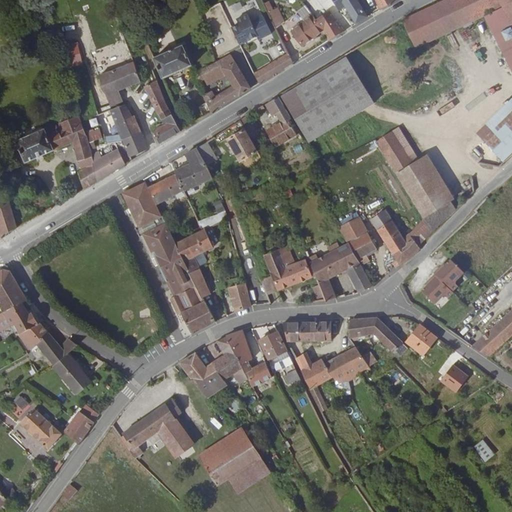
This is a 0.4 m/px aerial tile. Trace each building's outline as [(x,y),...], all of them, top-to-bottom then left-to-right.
[(357,23),(370,16),(359,0),(333,0),(339,11),(347,7),(357,23)] [(511,0),(443,0),(413,14),(404,19),(416,43),(424,40),(428,51),(434,48),(430,38),(483,14),(504,5),(511,20),(511,0)] [(304,5),(297,11),(303,19),(310,13),(304,5)] [(511,70),(511,20),(504,5),(483,14),(511,70)] [(287,20),(280,8),(271,11),(278,25),(287,20)] [(346,30),(334,12),(332,8),(329,10),(316,18),(315,16),(293,29),(303,47),(325,31),(330,39),(346,30)] [(240,20),(233,24),(242,41),(259,31),(260,34),(273,27),(265,11),(253,17),(248,9),(238,15),(240,20)] [(196,64),(186,43),(156,57),(165,78),(195,65),(196,64)] [(296,60),(291,50),(258,69),(262,76),(264,80),(296,60)] [(262,76),(254,81),(234,53),(222,59),(229,70),(237,84),(220,94),(216,88),(207,92),(216,110),(264,80),(262,76)] [(345,54),(281,94),(310,143),(375,104),(345,54)] [(229,70),(222,59),(205,68),(209,76),(212,80),(229,70)] [(142,79),(135,63),(130,64),(113,70),(112,67),(104,69),(104,68),(99,70),(100,74),(112,104),(125,99),(119,86),(142,79)] [(209,76),(205,68),(198,72),(202,80),(209,76)] [(172,106),(159,78),(145,84),(160,111),(172,106)] [(291,118),(293,117),(281,94),(270,100),(270,101),(267,104),(274,115),(278,113),(283,123),(266,133),(274,148),(300,134),(291,118)] [(511,154),(511,97),(476,131),(505,162),(511,154)] [(121,138),(143,128),(136,112),(132,113),(126,101),(104,109),(109,123),(115,121),(121,138)] [(77,109),(79,113),(80,116),(83,115),(99,109),(101,108),(99,102),(86,107),(85,106),(77,109)] [(161,115),(173,109),(172,106),(160,111),(161,115)] [(162,139),(182,129),(173,109),(161,115),(158,117),(162,123),(156,127),(162,139)] [(80,116),(79,113),(61,120),(62,123),(60,123),(58,121),(17,137),(26,161),(76,142),(83,158),(87,157),(90,165),(78,171),(85,188),(101,179),(92,155),(95,154),(94,152),(91,142),(90,140),(80,116)] [(248,126),(258,121),(253,113),(244,119),(248,126)] [(121,138),(122,140),(129,153),(149,144),(143,128),(121,138)] [(243,161),(260,152),(249,129),(231,138),(243,161)] [(399,176),(422,161),(401,130),(378,144),(381,149),(384,154),(397,173),(399,176)] [(219,158),(211,139),(201,145),(209,163),(219,158)] [(101,179),(132,159),(129,153),(122,140),(120,141),(109,141),(97,142),(100,150),(94,152),(95,154),(92,155),(101,179)] [(378,144),(377,143),(359,152),(362,158),(381,149),(378,144)] [(209,163),(201,145),(186,153),(189,161),(176,168),(178,171),(186,191),(204,183),(203,180),(214,176),(209,163)] [(392,176),(397,173),(384,154),(379,157),(392,176)] [(455,196),(430,157),(422,161),(399,176),(428,222),(434,230),(456,208),(452,200),(455,196)] [(158,203),(186,191),(178,171),(150,185),(158,203)] [(186,290),(198,284),(192,273),(185,258),(177,244),(164,215),(163,215),(147,181),(126,190),(131,201),(142,224),(143,224),(148,233),(146,234),(172,288),(183,283),(186,290)] [(249,201),(247,194),(240,197),(243,203),(249,201)] [(19,226),(8,197),(0,200),(0,227),(3,236),(19,226)] [(403,266),(416,255),(422,249),(414,237),(409,243),(388,211),(386,212),(385,209),(382,211),(384,214),(373,221),(399,261),(395,264),(397,268),(401,265),(403,266)] [(370,236),(362,221),(343,230),(351,245),(370,236)] [(428,222),(414,237),(422,249),(436,234),(434,230),(428,222)] [(145,232),(142,224),(137,226),(141,234),(145,232)] [(185,258),(192,273),(203,268),(198,255),(216,247),(209,228),(207,225),(202,227),(204,231),(177,244),(185,258)] [(370,236),(351,245),(364,266),(365,268),(373,264),(369,257),(379,252),(370,236)] [(332,280),(351,272),(364,266),(351,245),(322,259),(319,254),(310,258),(317,275),(328,300),(339,298),(332,280)] [(289,247),(287,248),(293,264),(296,263),(289,247)] [(280,251),(287,266),(293,264),(287,248),(280,251)] [(287,267),(287,266),(280,251),(279,250),(266,255),(272,271),(280,290),(292,285),(288,275),(288,276),(285,268),(287,267)] [(314,276),(317,275),(310,258),(307,259),(314,276)] [(296,263),(293,264),(287,266),(287,267),(285,268),(288,276),(288,275),(292,285),(296,284),(314,276),(307,259),(296,263)] [(435,309),(443,301),(447,301),(449,302),(454,297),(453,296),(458,290),(456,288),(456,285),(464,276),(451,264),(442,274),(440,272),(434,278),(435,279),(430,285),(431,287),(422,296),(435,309)] [(365,268),(364,266),(351,272),(360,293),(375,285),(365,268)] [(213,294),(203,268),(192,273),(198,284),(206,298),(213,294)] [(0,302),(6,313),(25,302),(29,300),(13,271),(5,269),(0,271),(0,302)] [(267,295),(280,290),(272,271),(260,276),(267,295)] [(238,311),(255,303),(247,279),(231,284),(238,311)] [(175,295),(186,290),(183,283),(172,288),(175,295)] [(218,321),(207,301),(183,311),(194,333),(218,321)] [(0,329),(1,331),(14,324),(21,334),(41,323),(34,312),(31,313),(25,302),(6,313),(5,314),(0,315),(0,329)] [(489,359),(511,337),(511,311),(475,346),(489,359)] [(406,357),(412,350),(382,319),(353,320),(353,338),(376,337),(398,360),(402,355),(406,357)] [(335,341),(334,321),(286,322),(292,342),(335,341)] [(40,348),(51,361),(67,350),(78,343),(69,337),(59,343),(42,322),(41,323),(21,334),(32,353),(40,348)] [(425,356),(439,339),(424,325),(408,343),(425,356)] [(257,336),(268,333),(266,326),(255,329),(257,336)] [(245,329),(231,335),(249,373),(258,392),(264,389),(263,385),(275,379),(268,363),(255,369),(253,365),(259,362),(245,329)] [(272,360),(289,352),(281,332),(263,340),(270,356),(272,360)] [(252,380),(249,373),(231,335),(223,339),(229,353),(216,361),(228,382),(238,375),(245,385),(252,380)] [(373,371),(353,339),(346,343),(350,351),(326,363),(323,359),(302,369),(311,390),(317,387),(334,378),(338,383),(351,382),(373,371)] [(75,388),(88,377),(67,350),(51,361),(75,388)] [(199,350),(181,361),(194,378),(205,371),(204,370),(211,366),(210,365),(199,350)] [(289,368),(295,365),(292,358),(286,360),(289,368)] [(228,382),(216,361),(210,365),(211,366),(204,370),(205,371),(194,378),(208,395),(211,399),(231,386),(228,382)] [(290,384),(302,380),(298,372),(287,377),(290,384)] [(317,402),(323,399),(317,387),(311,390),(317,402)] [(8,410),(19,418),(30,402),(19,394),(8,410)] [(328,409),(323,399),(317,402),(323,416),(327,414),(326,410),(328,409)] [(182,414),(183,413),(173,400),(124,433),(125,435),(122,436),(135,456),(142,452),(138,445),(148,438),(154,434),(156,436),(159,434),(181,465),(185,463),(182,459),(193,452),(190,447),(194,444),(178,420),(183,416),(182,414)] [(89,404),(84,412),(67,431),(80,442),(96,421),(101,414),(89,404)] [(65,432),(36,406),(21,421),(49,448),(65,432)] [(200,455),(218,486),(226,482),(261,461),(243,430),(200,455)] [(474,444),(484,461),(494,455),(484,438),(474,444)] [(261,461),(226,482),(232,492),(267,472),(261,461)] [(0,511),(0,504),(10,497),(0,483),(0,511)] [(69,500),(77,489),(69,483),(61,494),(69,500)]
